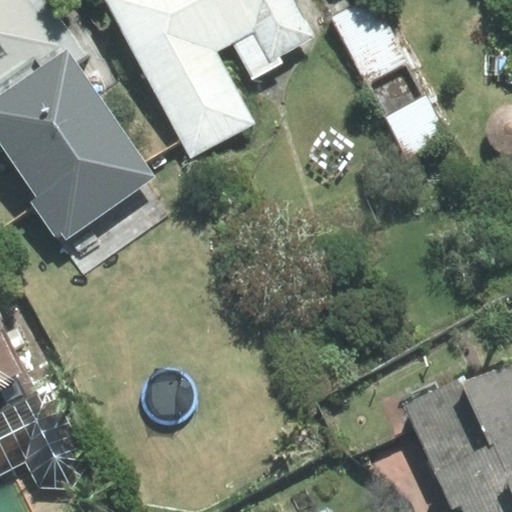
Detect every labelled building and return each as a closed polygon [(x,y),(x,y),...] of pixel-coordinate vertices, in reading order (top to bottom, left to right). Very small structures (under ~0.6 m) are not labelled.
[(0,0),(0,103),(79,52),(44,0),(0,0)] [(111,0),(197,163),(262,129),(224,56),(237,49),(256,85),(286,69),(282,61),(321,41),(299,0),(111,0)] [(385,125),(409,166),(458,137),(376,0),(364,0),(330,21),(371,91),(378,87),(396,118),(385,125)] [(168,184),(78,58),(0,113),(0,144),(75,250),(168,184)] [(0,321),(0,386),(25,375),(0,321)] [(0,419),(0,474),(31,461),(47,497),(91,478),(55,395),(0,419)]
